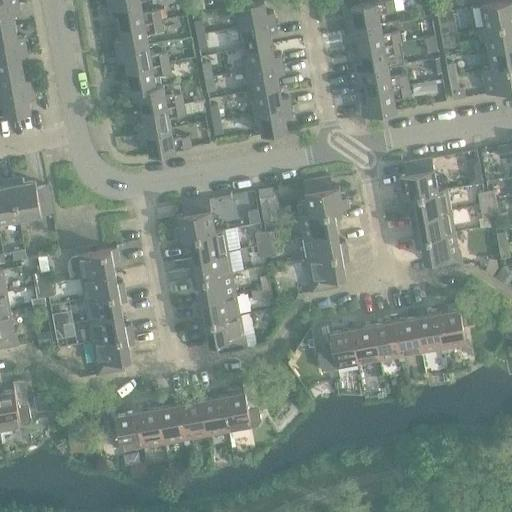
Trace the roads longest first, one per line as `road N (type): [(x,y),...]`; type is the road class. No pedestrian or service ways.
road 1 (residential): [(333,154),(143,188)]
road 2 (residential): [(173,362),(143,188)]
road 3 (residential): [(333,154),(303,0)]
road 4 (residential): [(511,119),(361,149)]
road 5 (residential): [(77,136),(54,0)]
road 6 (residential): [(386,282),(361,149)]
